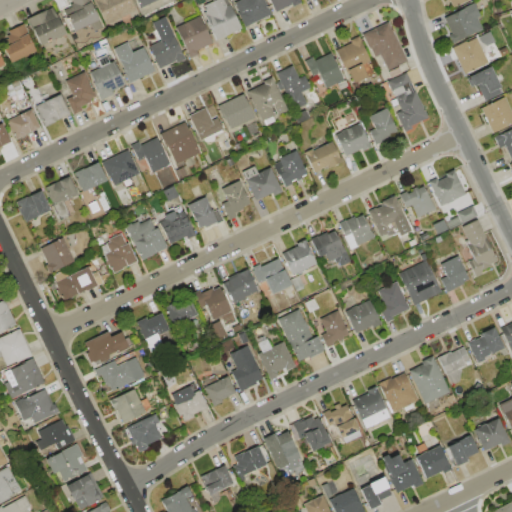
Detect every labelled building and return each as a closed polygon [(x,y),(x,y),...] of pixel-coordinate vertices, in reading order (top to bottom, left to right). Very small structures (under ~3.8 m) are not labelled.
[(89,0),(93,7),(92,8),(101,27),(93,31),(89,24),(73,32),(68,22),(69,21),(66,15),(73,12),(69,4),(72,3),(71,0),(89,0)] [(131,0),(136,10),(106,24),(97,5),(95,5),(92,0),(131,0)] [(154,0),(138,8),(134,0),(154,0)] [(239,28),(215,40),(202,14),(205,12),(204,9),(205,8),(203,6),(215,0),(226,0),(229,4),(229,5),(236,19),(235,19),(239,28)] [(234,2),(238,0),(262,0),(269,14),(243,27),(237,13),(238,13),(234,2)] [(268,0),(297,0),(299,3),(289,7),(288,5),(274,12),(269,2),(268,0)] [(467,0),(459,4),(460,5),(455,8),(454,6),(451,7),(448,1),(446,1),(445,0),(467,0)] [(443,18),(475,3),(481,16),(477,18),(481,26),(480,26),(481,30),(477,32),(476,31),(456,41),(456,42),(453,43),(449,35),(450,34),(443,18)] [(26,19),(45,10),(46,10),(51,8),(64,34),(40,46),(36,39),(35,40),(32,34),(33,34),(26,19)] [(175,27),(197,16),(211,42),(195,50),(197,54),(189,58),(186,52),(187,52),(175,27)] [(361,34),(388,22),(398,43),(397,43),(406,61),(386,71),(378,55),(374,57),(369,48),(368,48),(361,34)] [(35,51),(28,54),(29,56),(23,59),(22,57),(10,63),(2,48),(10,44),(6,36),(9,34),(8,31),(22,24),(27,35),(35,51)] [(148,47),(171,35),(183,59),(175,64),(174,61),(159,68),(148,47)] [(335,50),(350,43),(349,40),(358,36),(369,60),(361,64),(367,77),(352,84),(345,70),(344,71),(335,50)] [(475,38),(486,61),(462,73),(450,48),(465,41),(466,43),(475,38)] [(126,42),(131,53),(142,47),(149,62),(148,62),(153,71),(128,83),(125,76),(126,75),(113,49),(126,42)] [(329,54),(332,60),(332,59),(342,80),(324,89),(317,75),(312,77),(307,66),(305,67),(302,61),(311,57),(313,61),(329,54)] [(89,73),(112,61),(123,84),(111,90),(112,94),(100,100),(96,90),(96,89),(89,73)] [(275,73),(291,65),(297,79),(303,76),(309,88),(300,92),(305,104),(289,111),(275,82),(279,81),(275,73)] [(467,77),(490,66),(503,92),(483,102),(476,88),(473,89),(467,77)] [(64,81),(82,72),(87,81),(86,82),(91,91),(92,90),(95,96),(88,100),(89,102),(79,107),(81,110),(73,114),(65,99),(72,96),(64,81)] [(386,82),(406,73),(427,117),(410,125),(411,128),(403,132),(394,113),(400,110),(386,82)] [(246,91),(263,84),(262,81),(271,77),(287,109),(261,122),(246,91)] [(59,94),(68,113),(54,120),(55,121),(44,126),(34,106),(59,94)] [(217,106),(242,94),(253,117),(229,129),(225,119),(223,120),(217,106)] [(479,108),(504,96),(511,113),(511,121),(504,125),(505,127),(491,133),(479,108)] [(188,116),(204,108),(210,121),(216,118),(222,130),(200,141),(194,129),(191,130),(186,121),(189,119),(188,116)] [(367,117),(386,108),(397,131),(388,135),(389,137),(375,144),(368,131),(373,129),(367,117)] [(6,120),(29,109),(38,127),(25,134),(25,135),(16,140),(6,120)] [(304,110),(308,119),(297,124),(293,115),(304,110)] [(159,134),(184,122),(188,130),(187,130),(198,152),(174,163),(164,142),(163,143),(159,134)] [(0,123),(9,141),(0,145),(0,123)] [(334,134),(359,123),(370,147),(362,151),(361,148),(344,156),(334,134)] [(493,137),(511,128),(511,160),(510,161),(504,145),(498,148),(493,137)] [(130,145),(138,142),(139,145),(155,138),(167,164),(150,172),(143,158),(137,161),(130,145)] [(330,141),(341,161),(326,169),(325,166),(314,172),(303,152),(311,148),(312,150),(330,141)] [(100,162),(126,150),(137,174),(112,186),(100,162)] [(295,150),(301,164),(300,165),(305,174),(299,177),(300,179),(296,181),(295,178),(289,181),(290,184),(284,187),(278,174),(277,175),(272,165),(279,161),(277,159),(295,150)] [(96,163),(105,181),(81,192),(75,179),(76,178),(73,173),(83,169),(83,170),(96,163)] [(269,167),(280,191),(273,195),(272,193),(254,201),(244,179),(269,167)] [(427,181),(436,177),(437,181),(446,177),(444,173),(452,170),(464,194),(453,199),(453,200),(445,204),(444,203),(439,206),(427,181)] [(45,187),(67,176),(77,195),(63,201),(62,200),(53,205),(51,200),(50,201),(46,193),(47,192),(45,187)] [(237,180),(248,203),(241,206),(242,209),(234,213),(236,217),(229,220),(221,203),(226,201),(220,188),(237,180)] [(161,191),(172,185),(177,195),(166,201),(161,191)] [(399,194),(405,191),(407,193),(412,191),(411,189),(415,187),(416,189),(422,186),(426,195),(427,194),(434,208),(416,217),(410,205),(405,207),(399,194)] [(39,191),(48,210),(25,222),(21,214),(19,215),(16,208),(19,207),(16,202),(39,191)] [(367,211),(374,207),(375,208),(380,206),(379,203),(382,202),(381,201),(393,195),(403,216),(384,226),(387,233),(379,237),(367,211)] [(204,196),(209,207),(210,206),(213,211),(217,209),(222,221),(216,224),(215,222),(204,227),(203,226),(198,228),(190,212),(189,212),(186,205),(204,196)] [(471,205),(476,216),(471,219),(466,219),(461,223),(456,212),(471,205)] [(169,244),(158,223),(165,219),(163,216),(173,210),(175,214),(181,210),(194,236),(186,240),(184,236),(169,244)] [(361,215),(363,220),(364,219),(373,237),(356,245),(350,233),(344,236),(338,223),(344,220),(345,220),(353,216),(354,218),(361,215)] [(448,229),(443,218),(447,216),(448,218),(448,217),(449,220),(457,216),(460,223),(448,229)] [(149,219),(154,229),(155,228),(165,248),(151,254),(152,255),(141,260),(132,241),(130,242),(126,233),(123,226),(131,222),(132,223),(138,220),(139,223),(149,219)] [(443,219),(446,227),(447,229),(436,234),(431,225),(443,219)] [(461,227),(477,219),(496,260),(489,264),(490,265),(479,270),(481,274),(474,277),(467,262),(472,259),(464,241),(467,240),(461,227)] [(309,239),(316,235),(317,237),(325,232),(326,234),(333,231),(349,261),(339,266),(338,262),(331,259),(327,262),(323,255),(318,257),(309,239)] [(418,236),(425,232),(428,237),(421,241),(418,236)] [(120,233),(125,243),(126,243),(135,261),(121,268),(122,269),(112,273),(110,268),(109,268),(105,260),(106,259),(103,254),(109,251),(105,243),(109,242),(107,239),(120,233)] [(39,248),(61,237),(73,261),(54,271),(49,274),(45,265),(47,264),(39,248)] [(280,253),(295,246),(294,244),(304,239),(315,264),(302,269),(303,271),(296,275),(295,272),(290,275),(280,253)] [(439,264),(456,256),(467,279),(462,282),(463,284),(446,292),(439,279),(445,276),(439,264)] [(277,259),(282,270),(282,269),(290,286),(270,295),(264,280),(256,283),(251,271),(252,270),(251,267),(259,264),(260,266),(277,259)] [(398,273),(425,261),(428,269),(429,268),(436,282),(435,283),(439,292),(412,305),(398,273)] [(54,282),(87,266),(96,285),(84,291),(84,290),(72,296),(73,297),(64,301),(61,297),(59,298),(55,289),(57,288),(54,282)] [(246,269),(256,292),(246,297),(246,298),(233,304),(229,294),(227,295),(222,283),(228,280),(227,278),(246,269)] [(290,279),(297,276),(302,286),(295,290),(290,279)] [(376,291),(395,281),(402,296),(401,296),(404,302),(405,301),(408,308),(391,316),(392,319),(385,322),(377,307),(382,304),(376,291)] [(218,287),(229,311),(212,319),(206,306),(200,309),(192,293),(199,290),(201,292),(211,287),(212,290),(218,287)] [(196,315),(188,319),(192,329),(178,335),(165,306),(187,296),(196,315)] [(0,301),(4,300),(15,325),(0,331),(0,301)] [(344,311),(350,308),(356,305),(356,306),(368,300),(379,323),(371,327),(370,326),(355,333),(344,311)] [(277,319),(297,309),(302,319),(303,319),(306,325),(305,326),(311,337),(315,336),(322,351),(308,358),(307,356),(297,361),(277,319)] [(319,319),(337,310),(348,334),(332,342),(333,344),(326,347),(320,334),(325,332),(319,319)] [(136,322),(146,317),(147,319),(161,313),(169,330),(157,335),(156,332),(144,338),(141,334),(140,335),(138,330),(139,329),(136,322)] [(224,335),(218,321),(206,326),(212,340),(224,335)] [(511,355),(506,343),(504,344),(499,335),(502,334),(499,329),(511,322),(511,355)] [(492,327),(502,348),(489,354),(481,336),(480,333),(492,327)] [(0,336),(17,328),(31,356),(17,362),(16,361),(6,366),(1,356),(0,356),(0,336)] [(84,342),(107,331),(109,336),(119,331),(127,349),(114,355),(113,352),(106,355),(108,359),(99,363),(98,360),(90,364),(85,352),(88,351),(84,342)] [(489,354),(483,357),(484,360),(476,363),(466,342),(473,339),(474,340),(481,336),(489,354)] [(257,355),(262,353),(257,344),(259,343),(258,341),(263,338),(264,340),(266,339),(271,348),(281,343),(293,366),(284,370),(283,367),(275,371),(277,375),(270,379),(257,355)] [(229,354),(245,346),(254,365),(255,365),(261,378),(254,382),(255,384),(239,391),(230,372),(236,369),(229,354)] [(462,347),(468,360),(462,363),(464,366),(445,375),(436,357),(448,351),(449,353),(462,347)] [(431,356),(448,392),(424,404),(408,371),(422,364),(420,361),(431,356)] [(93,370),(113,360),(116,366),(135,357),(144,376),(111,392),(108,386),(106,387),(100,375),(97,377),(93,370)] [(2,373),(23,363),(23,362),(32,358),(43,382),(21,392),(22,393),(10,399),(3,383),(6,381),(2,373)] [(403,373),(416,401),(390,413),(384,400),(385,400),(377,383),(389,377),(390,379),(403,373)] [(203,387),(226,376),(233,392),(220,399),(221,402),(212,406),(209,399),(207,400),(205,395),(206,394),(203,387)] [(384,408),(361,420),(358,414),(357,414),(354,406),(351,400),(367,392),(366,390),(374,387),(384,408)] [(13,402),(22,398),(23,399),(44,389),(51,404),(53,403),(57,412),(33,423),(30,417),(22,421),(13,402)] [(132,389),(144,413),(122,424),(115,409),(113,410),(108,401),(132,389)] [(174,402),(176,401),(173,394),(182,390),(185,396),(198,390),(206,407),(192,414),(193,416),(182,422),(179,416),(178,416),(172,404),(174,403),(174,402)] [(511,434),(497,405),(511,397),(511,434)] [(345,404),(357,430),(341,438),(340,436),(332,440),(321,418),(323,417),(321,413),(328,409),(330,412),(334,409),(332,406),(339,403),(340,406),(345,404)] [(126,428),(154,414),(157,422),(153,424),(160,438),(146,445),(147,448),(138,452),(134,444),(131,446),(128,439),(131,438),(126,428)] [(316,418),(328,442),(321,446),(322,447),(316,450),(315,449),(311,451),(307,443),(305,444),(302,438),(299,439),(291,424),(297,421),(298,422),(311,416),(313,419),(316,418)] [(472,430),(479,427),(479,426),(485,423),(485,424),(496,418),(509,442),(501,447),(499,443),(483,451),(472,430)] [(36,432),(61,419),(64,426),(67,424),(75,440),(57,449),(54,444),(39,451),(33,440),(39,438),(36,432)] [(262,438),(272,433),(273,435),(275,434),(276,436),(286,432),(294,449),(289,451),(293,461),(276,469),(262,438)] [(468,435),(476,452),(466,457),(467,459),(465,460),(466,462),(463,463),(462,462),(458,465),(458,466),(456,467),(445,447),(456,442),(456,441),(468,435)] [(45,460),(77,443),(84,457),(81,459),(87,470),(61,484),(55,472),(52,474),(45,460)] [(265,463),(237,477),(232,467),(237,464),(233,457),(242,452),(242,453),(256,446),(265,463)] [(416,457),(437,446),(449,470),(442,474),(440,471),(425,478),(417,462),(418,461),(416,457)] [(395,493),(381,464),(383,463),(380,458),(387,454),(389,458),(396,455),(401,463),(409,459),(422,485),(414,489),(412,485),(395,493)] [(199,477),(223,465),(232,484),(208,495),(199,477)] [(0,469),(7,466),(19,490),(7,496),(9,499),(0,503),(0,469)] [(64,485),(89,473),(101,497),(99,498),(99,500),(96,501),(96,502),(93,504),(93,503),(79,510),(73,499),(71,500),(64,485)] [(358,490),(364,487),(363,486),(381,477),(390,495),(378,500),(380,504),(368,510),(358,490)] [(166,511),(159,500),(163,498),(164,499),(179,491),(178,490),(185,486),(190,494),(184,498),(189,507),(191,506),(194,511),(166,511)] [(333,511),(327,500),(334,497),(334,496),(339,494),(340,495),(351,489),(362,511),(333,511)] [(320,495),(328,511),(306,511),(302,503),(320,495)] [(27,511),(0,511),(0,507),(1,508),(23,496),(29,507),(26,509),(27,511)] [(86,511),(99,505),(105,501),(109,509),(108,510),(109,511),(86,511)] [(491,511),(506,503),(506,504),(511,501),(511,511),(491,511)]
